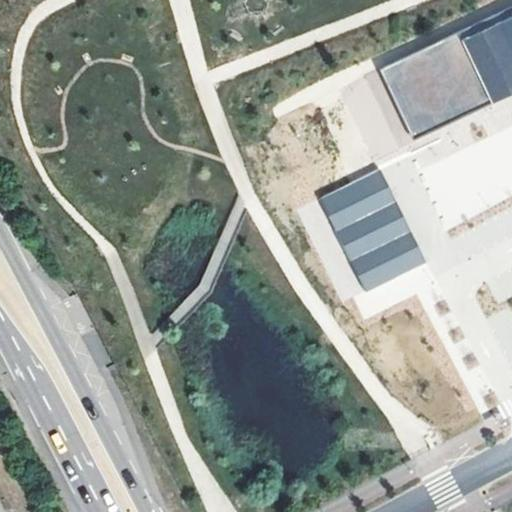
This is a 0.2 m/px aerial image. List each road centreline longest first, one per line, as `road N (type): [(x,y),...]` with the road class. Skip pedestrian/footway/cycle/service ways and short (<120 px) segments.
road 1 (secondary): [(143,511),(0,231)]
road 2 (secondary): [(0,332),(101,511)]
road 3 (residential): [(511,251),(452,282),(511,396)]
road 4 (residential): [(511,454),(402,511)]
